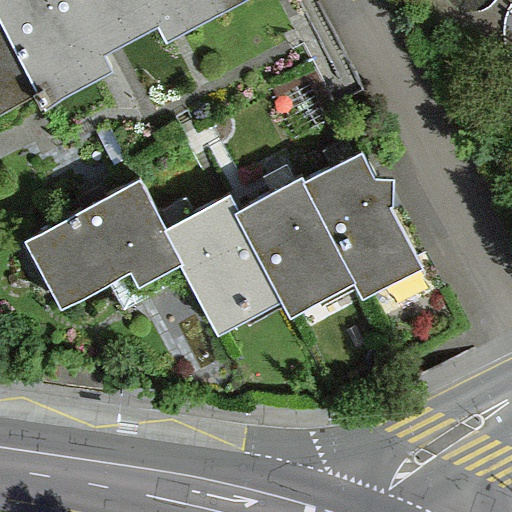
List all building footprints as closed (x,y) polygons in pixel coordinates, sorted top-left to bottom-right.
[(0,0),(0,4),(43,82),(47,91),(111,56),(103,41),(80,0),(0,0)] [(80,0),(103,41),(161,10),(155,0),(80,0)] [(155,0),(161,10),(171,28),(221,0),(155,0)] [(0,105),(43,82),(0,4),(0,105)] [(317,179),(372,279),(379,292),(446,256),(385,142),(317,179)] [(37,233),(77,307),(194,244),(179,218),(153,170),(37,233)] [(313,172),(254,203),(302,291),(313,311),(372,279),(317,179),(313,172)] [(243,183),(179,218),(194,244),(238,326),(302,291),(254,203),(243,183)]
